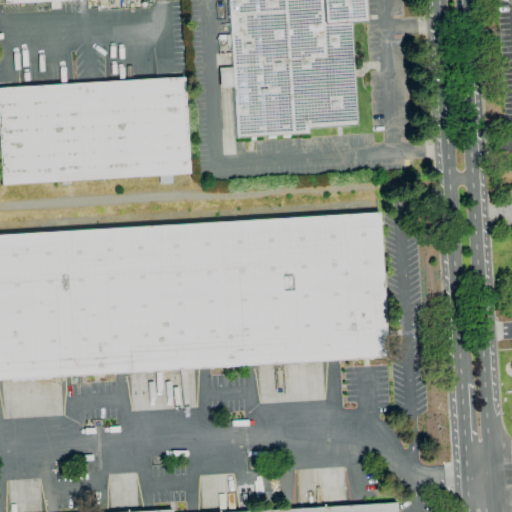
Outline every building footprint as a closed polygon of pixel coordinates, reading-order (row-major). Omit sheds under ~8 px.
[(50,9),(49,1),(4,4),(3,0),(75,0),(59,1),(59,9),(50,9)] [(234,138),(231,87),(218,88),(217,68),(230,68),(226,0),(362,0),(364,22),(350,23),(356,126),(306,129),(306,134),(234,138)] [(159,185),(158,176),(0,185),(0,88),(182,77),(188,174),(171,175),(172,184),(159,185)] [(0,235),(377,213),(386,357),(0,380),(0,235)] [(136,511),(170,510),(170,511),(250,511),(394,503),(394,511),(136,511)]
